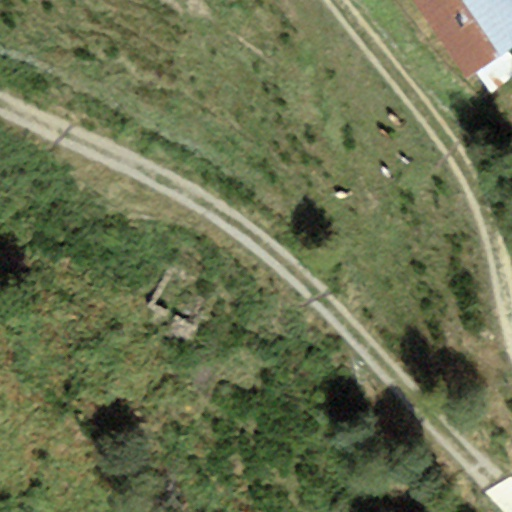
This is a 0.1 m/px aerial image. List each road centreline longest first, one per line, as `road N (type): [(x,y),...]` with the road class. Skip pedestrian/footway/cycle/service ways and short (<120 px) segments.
road 1 (track): [(0,107),(89,155),(198,196),(352,319),(473,468),(511,500)]
road 2 (track): [(511,309),(486,212),(459,157),(333,0)]
